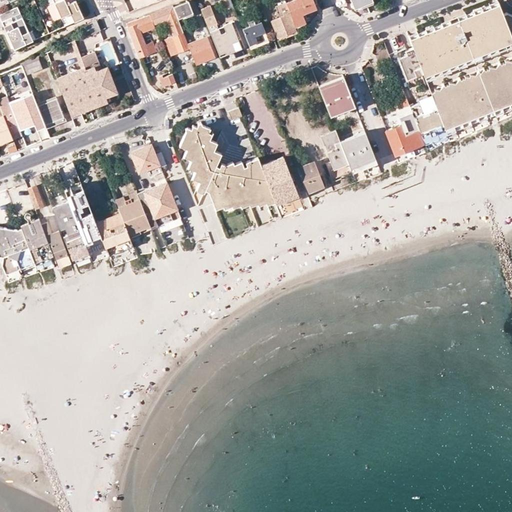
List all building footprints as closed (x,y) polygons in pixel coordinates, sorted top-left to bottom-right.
[(75,0),(52,0),(65,26),(83,17),(79,8),(76,9),(73,2),(75,0)] [(291,0),(286,2),(295,27),(305,23),(302,14),(316,8),(312,0),(291,0)] [(188,1),(173,7),(178,19),(193,13),(188,1)] [(295,27),(286,2),(275,6),(279,17),(271,20),(277,38),(297,30),(295,27)] [(511,39),(511,37),(503,14),(498,2),(409,37),(413,47),(420,66),(424,74),(511,39)] [(201,9),(218,54),(234,48),(231,40),(240,36),(234,21),(218,27),(216,23),(217,23),(210,5),(201,9)] [(14,48),(32,40),(21,17),(13,21),(11,16),(19,13),(16,6),(0,13),(0,18),(6,32),(9,30),(12,38),(10,39),(14,48)] [(170,56),(189,48),(187,43),(178,19),(173,7),(172,6),(149,15),(153,25),(166,20),(173,36),(164,40),(170,56)] [(511,15),(506,12),(503,14),(511,37),(511,15)] [(126,23),(139,58),(156,51),(152,42),(145,44),(141,33),(154,28),(153,25),(149,15),(126,23)] [(83,24),(87,34),(96,31),(100,30),(96,19),(83,24)] [(249,26),(242,28),(249,48),(258,45),(255,38),(265,34),(260,21),(254,24),(252,19),(247,21),(249,26)] [(268,41),(265,34),(255,38),(258,45),(268,41)] [(189,48),(196,65),(207,60),(205,55),(212,52),(206,36),(187,43),(189,48)] [(231,40),(234,48),(243,44),(240,36),(231,40)] [(420,66),(413,47),(406,50),(405,48),(396,51),(407,78),(415,75),(413,68),(420,66)] [(111,76),(107,66),(95,70),(92,62),(97,60),(94,51),(80,56),(84,66),(85,69),(97,98),(99,104),(111,99),(109,95),(117,92),(113,81),(109,82),(107,78),(111,76)] [(205,55),(207,60),(214,57),(212,52),(205,55)] [(24,65),(27,74),(42,68),(39,59),(24,65)] [(433,97),(443,122),(445,127),(511,101),(511,59),(511,60),(505,60),(505,61),(501,63),(499,62),(495,67),(489,66),(489,68),(485,69),(483,68),(480,72),(478,71),(474,74),(470,74),(469,76),(465,76),(465,77),(460,79),(459,78),(455,82),(449,81),(449,83),(445,85),(443,84),(439,88),(435,88),(434,90),(431,92),(433,97)] [(70,82),(67,76),(85,69),(84,66),(57,77),(72,115),(81,111),(79,105),(70,82)] [(97,98),(85,69),(67,76),(70,82),(79,105),(88,102),(97,98)] [(175,81),(172,73),(162,77),(162,75),(158,76),(162,87),(175,81)] [(343,76),(318,85),(320,89),(344,79),(343,76)] [(344,79),(320,89),(330,116),(355,107),(344,79)] [(35,87),(38,95),(47,91),(44,84),(35,87)] [(39,128),(48,124),(39,103),(36,94),(12,104),(21,128),(37,122),(39,128)] [(5,115),(15,139),(24,135),(21,128),(12,104),(9,96),(0,99),(0,101),(1,103),(3,108),(5,115)] [(39,103),(48,124),(66,117),(57,96),(39,103)] [(410,106),(420,131),(443,122),(433,97),(410,106)] [(97,98),(88,102),(90,107),(99,104),(97,98)] [(88,102),(79,105),(81,111),(90,107),(88,102)] [(0,144),(15,139),(5,115),(3,108),(1,103),(0,103),(0,144)] [(242,115),(238,107),(228,111),(231,119),(242,115)] [(66,117),(48,124),(49,127),(49,128),(67,121),(66,117)] [(385,129),(396,154),(423,144),(416,128),(415,128),(411,117),(401,121),(402,122),(385,129)] [(275,200),(260,164),(257,156),(245,161),(247,165),(243,167),(241,161),(233,164),(232,162),(225,164),(221,163),(219,167),(216,165),(220,153),(213,150),(216,143),(209,139),(212,133),(208,132),(210,128),(201,124),(200,122),(198,123),(196,126),(193,125),(191,129),(188,127),(185,128),(186,131),(179,145),(187,148),(184,156),(191,160),(188,167),(195,170),(192,178),(200,181),(197,188),(204,192),(205,189),(209,190),(215,208),(223,205),(224,208),(232,205),(232,207),(240,204),(241,206),(249,203),(250,206),(258,203),(258,204),(266,201),(267,204),(275,200)] [(340,141),(349,163),(352,172),(376,162),(364,131),(340,141)] [(149,176),(162,170),(150,142),(132,149),(140,171),(146,168),(149,176)] [(260,164),(275,200),(276,204),(298,195),(282,155),(260,164)] [(315,161),(296,168),(306,195),(325,188),(315,161)] [(150,188),(137,192),(148,220),(150,224),(151,227),(156,225),(180,216),(177,209),(166,181),(158,184),(160,191),(152,194),(150,188)] [(32,201),(35,209),(44,205),(36,184),(27,187),(27,188),(32,201)] [(158,184),(150,188),(152,194),(160,191),(158,184)] [(67,196),(84,189),(82,185),(65,192),(67,196)] [(89,204),(84,189),(67,196),(68,199),(86,244),(102,238),(96,220),(92,212),(82,216),(79,208),(89,204)] [(148,220),(137,192),(136,190),(128,193),(130,197),(131,201),(126,203),(123,195),(115,199),(119,211),(123,219),(128,232),(150,224),(148,220)] [(68,199),(52,205),(60,227),(65,225),(68,232),(63,234),(72,257),(88,251),(86,244),(68,199)] [(198,204),(212,243),(224,238),(210,200),(198,204)] [(280,206),(283,214),(294,211),(292,203),(280,206)] [(102,238),(106,246),(130,237),(129,236),(123,219),(119,211),(96,220),(102,238)] [(33,258),(51,251),(48,243),(48,241),(45,235),(44,231),(41,223),(38,215),(30,218),(34,229),(32,230),(27,219),(19,222),(20,225),(24,235),(33,258)] [(48,241),(48,243),(50,242),(56,257),(67,253),(58,230),(51,232),(47,221),(41,223),(44,231),(45,235),(48,241)] [(0,244),(24,235),(20,225),(17,226),(7,229),(4,229),(2,224),(0,224),(0,244)] [(150,224),(128,232),(129,236),(151,227),(150,224)] [(4,269),(33,258),(24,235),(0,244),(0,251),(2,252),(1,262),(4,269)] [(108,252),(132,243),(130,237),(106,246),(108,252)] [(54,256),(51,251),(33,258),(35,263),(54,256)] [(71,263),(67,253),(56,257),(60,267),(71,263)] [(6,275),(35,263),(33,258),(4,269),(6,275)]
